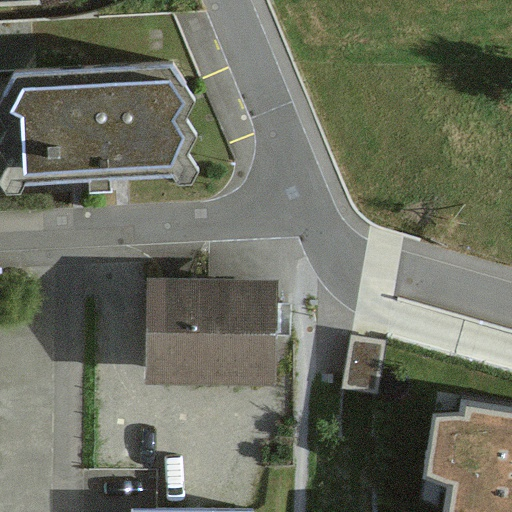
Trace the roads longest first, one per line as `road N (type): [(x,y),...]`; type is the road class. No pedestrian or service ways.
road 1 (residential): [(312,216),(0,229)]
road 2 (residential): [(221,0),(312,216)]
road 3 (residential): [(312,216),(360,258),(511,307)]
